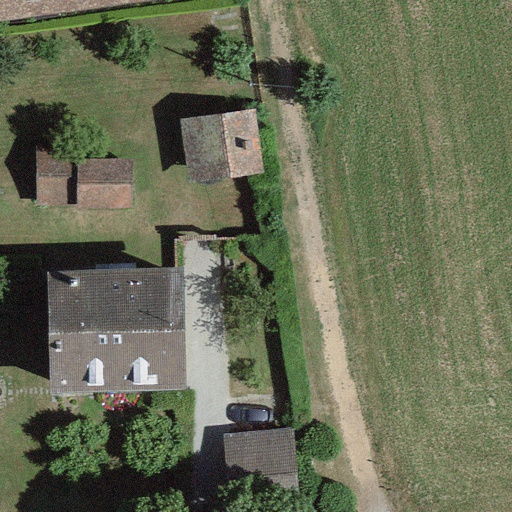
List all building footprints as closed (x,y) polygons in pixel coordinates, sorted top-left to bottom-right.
[(0,0),(0,24),(182,0),(0,0)] [(181,122),(191,184),(265,171),(255,110),(181,122)] [(37,151),(38,208),(132,208),(132,162),(85,163),(85,150),(37,151)] [(188,272),(55,274),(57,388),(190,386),(188,272)] [(229,500),(300,495),(295,429),(225,434),(229,500)]
